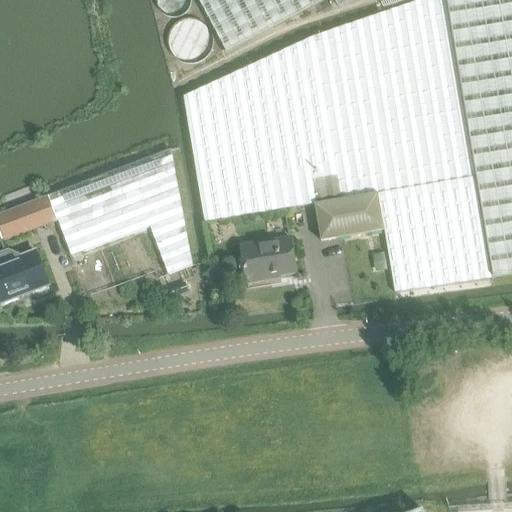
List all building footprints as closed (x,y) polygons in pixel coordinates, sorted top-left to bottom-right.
[(432,0),(313,44),(178,104),(183,129),(189,156),(201,220),(202,224),(202,225),(202,226),(202,229),(285,215),(316,209),(376,199),(382,232),(395,297),(407,295),(468,287),(487,285),(486,280),(441,0),(432,0)] [(511,0),(200,0),(211,21),(227,52),(326,0),(333,0),(337,7),(351,0),(378,0),(384,10),(412,0),(441,0),(486,280),(511,275),(511,0)] [(0,243),(58,222),(72,258),(149,228),(168,276),(192,267),(171,151),(0,215),(0,243)] [(376,199),(316,209),(321,242),(334,240),(343,239),(382,232),(376,199)] [(279,278),(297,275),(291,241),(241,249),(246,281),(279,276),(279,278)] [(0,305),(49,287),(36,253),(21,259),(21,257),(9,252),(0,255),(0,305)] [(185,284),(169,290),(172,299),(188,294),(185,284)]
